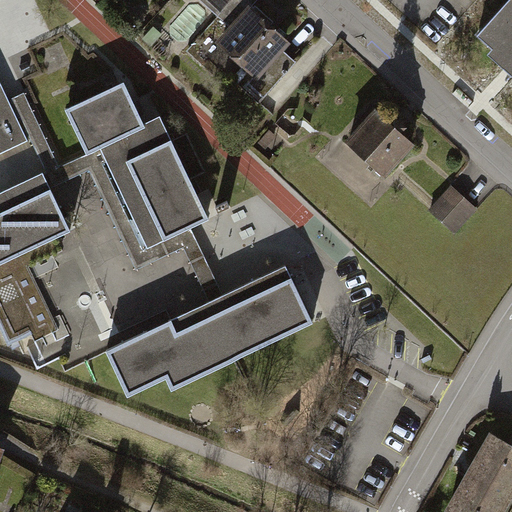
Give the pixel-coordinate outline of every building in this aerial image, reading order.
[(256,0),(197,0),(196,1),(228,30),(254,3),(256,0)] [(486,60),(511,81),(511,1),(479,40),(493,53),(486,60)] [(277,25),(254,3),(228,30),(213,46),(254,84),(282,54),(287,48),(270,32),(277,25)] [(297,69),(282,54),(254,84),(248,90),(264,105),(297,69)] [(0,160),(30,146),(10,103),(0,82),(0,160)] [(207,225),(159,123),(142,131),(122,90),(67,116),(87,158),(100,151),(149,253),(194,231),(207,225)] [(18,100),(10,103),(30,146),(40,165),(45,177),(52,191),(92,173),(140,273),(185,251),(211,305),(226,298),(198,238),(194,231),(149,253),(100,151),(87,158),(62,169),(26,96),(18,100)] [(346,146),(387,185),(416,154),(375,116),(346,146)] [(45,177),(0,198),(0,312),(14,343),(56,323),(25,259),(73,236),(52,191),(45,177)] [(478,215),(451,190),(430,214),(456,238),(478,215)] [(211,305),(104,356),(124,399),(163,380),(171,396),(313,329),(285,270),(226,298),(211,305)] [(500,511),(511,492),(511,442),(488,429),(441,508),(447,511),(500,511)]
